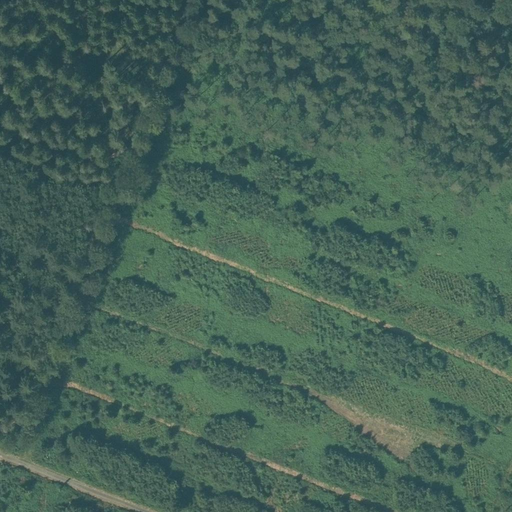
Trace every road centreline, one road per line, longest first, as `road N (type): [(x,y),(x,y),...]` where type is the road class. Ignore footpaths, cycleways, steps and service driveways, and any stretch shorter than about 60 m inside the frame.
road 1 (track): [(195,0),(20,459)]
road 2 (track): [(154,511),(0,451)]
